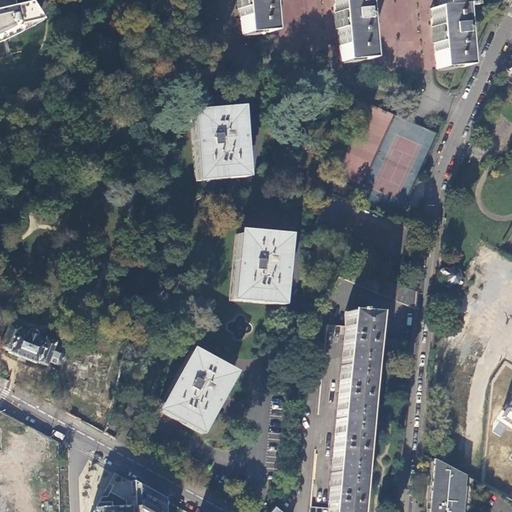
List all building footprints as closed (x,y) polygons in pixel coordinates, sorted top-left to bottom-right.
[(237,0),(241,34),(268,32),(269,54),(283,56),(338,53),(339,62),(366,60),(367,73),(462,67),(457,9),(485,7),(484,0),(237,0)] [(0,36),(1,36),(0,33),(7,31),(8,33),(10,35),(14,34),(16,33),(17,31),(16,26),(38,21),(27,3),(10,7),(11,10),(0,12),(0,36)] [(369,104),(336,177),(361,189),(357,200),(399,220),(438,134),(369,104)] [(197,113),(204,185),(255,180),(249,108),(197,113)] [(309,237),(394,275),(414,231),(329,193),(309,237)] [(237,304),(292,309),(299,236),(245,232),(237,304)] [(415,310),(416,292),(356,267),(356,268),(346,263),(338,278),(415,310)] [(442,285),(448,289),(450,285),(455,283),(459,285),(462,280),(459,279),(457,272),(459,268),(454,265),(452,269),(446,271),(442,269),(442,270),(441,269),(439,269),(438,270),(438,271),(438,272),(439,272),(438,273),(439,273),(439,274),(442,276),(444,283),(442,285)] [(128,291),(130,284),(119,281),(117,288),(121,289),(123,290),(128,291)] [(355,511),(369,353),(411,357),(412,340),(370,336),(372,313),(356,312),(356,310),(353,310),(353,311),(346,311),(328,511),(355,511)] [(18,327),(8,323),(0,344),(0,346),(9,350),(9,352),(23,358),(36,363),(36,361),(40,363),(41,363),(47,365),(49,361),(54,363),(58,365),(61,363),(65,352),(64,349),(55,345),(56,341),(45,337),(45,338),(35,334),(34,331),(29,329),(27,331),(18,327)] [(161,414),(209,439),(244,374),(197,350),(161,414)] [(511,401),(502,417),(511,423),(511,401)] [(103,433),(113,438),(120,427),(109,421),(107,426),(103,433)] [(459,511),(463,477),(439,464),(431,460),(426,511),(459,511)] [(93,511),(168,511),(169,503),(115,473),(93,511)]
